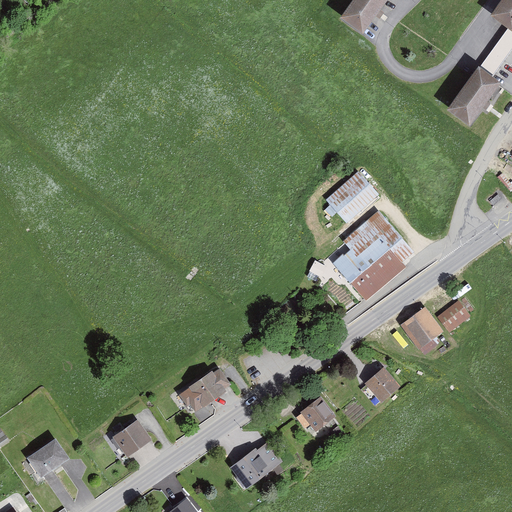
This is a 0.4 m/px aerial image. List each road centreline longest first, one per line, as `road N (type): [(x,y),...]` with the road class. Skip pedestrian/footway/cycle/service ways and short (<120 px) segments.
road 1 (residential): [(277,386),(284,363),(455,235),(468,185),(511,110)]
road 2 (secondary): [(277,386),(511,219)]
road 3 (secondary): [(99,511),(277,386)]
